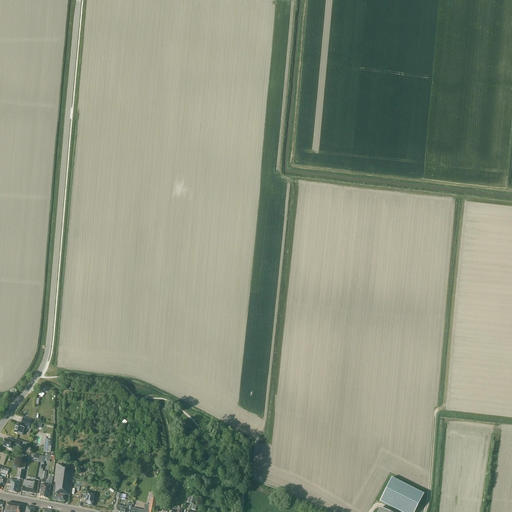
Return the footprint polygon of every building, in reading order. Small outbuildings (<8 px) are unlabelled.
[(16,425),(14,433),(23,436),(25,428),(29,429),(32,420),(23,417),(20,426),(16,425)] [(14,444),(21,446),(25,448),(25,447),(27,448),(29,443),(27,442),(26,443),(23,442),(15,439),(14,442),(5,439),(3,446),(7,448),(7,449),(12,450),(14,444)] [(70,496),(74,467),(56,464),(54,482),(56,482),(55,486),(54,486),(53,493),(54,493),(53,500),(64,502),(65,495),(70,496)] [(0,472),(7,475),(8,470),(4,468),(0,466),(0,472)] [(19,482),(19,479),(22,480),(24,471),(25,467),(20,466),(19,471),(18,470),(16,481),(11,480),(9,491),(17,493),(19,482)] [(391,478),(380,501),(401,511),(414,511),(423,495),(391,478)] [(36,494),(39,481),(33,480),(32,482),(23,481),(23,483),(23,485),(22,486),(21,491),(36,494)] [(48,499),(51,486),(41,484),(40,491),(41,491),(40,498),(48,499)] [(95,494),(91,494),(87,493),(87,495),(84,494),(83,498),(86,499),(85,505),(93,506),(95,494)] [(186,502),(190,503),(193,504),(195,497),(191,495),(191,497),(188,496),(186,502)] [(19,511),(21,506),(7,503),(4,511),(19,511)] [(127,511),(128,510),(130,511),(132,504),(127,503),(126,507),(117,505),(116,508),(115,511),(127,511)]
